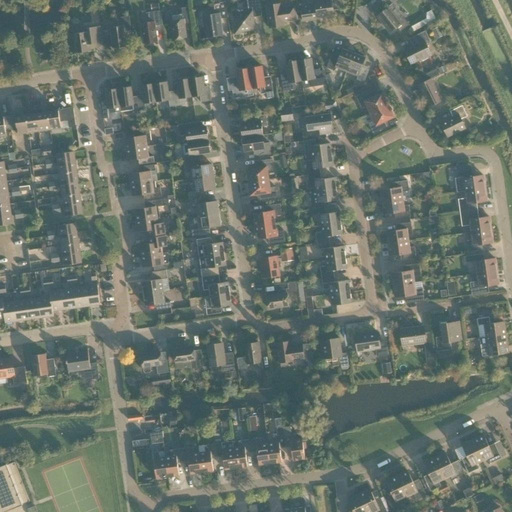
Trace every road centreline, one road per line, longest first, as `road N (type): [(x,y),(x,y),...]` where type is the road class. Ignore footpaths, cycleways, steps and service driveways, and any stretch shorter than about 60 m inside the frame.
road 1 (residential): [(150,505),(172,493),(361,469),(499,406)]
road 2 (residential): [(250,318),(212,56)]
road 3 (residential): [(417,123),(382,49),(363,34),(340,29),(212,56)]
road 4 (residential): [(374,313),(352,156),(417,123)]
road 5 (residential): [(511,278),(494,158),(477,148),(435,152),(417,123)]
road 6 (residential): [(150,505),(131,485),(112,335)]
road 7 (residential): [(112,335),(123,313),(116,269),(127,252),(119,199)]
road 8 (residential): [(112,335),(137,338),(250,318)]
road 9 (residential): [(374,313),(501,297)]
road 10 (residential): [(250,318),(268,327),(374,313)]
road 11 (residential): [(88,73),(212,56)]
